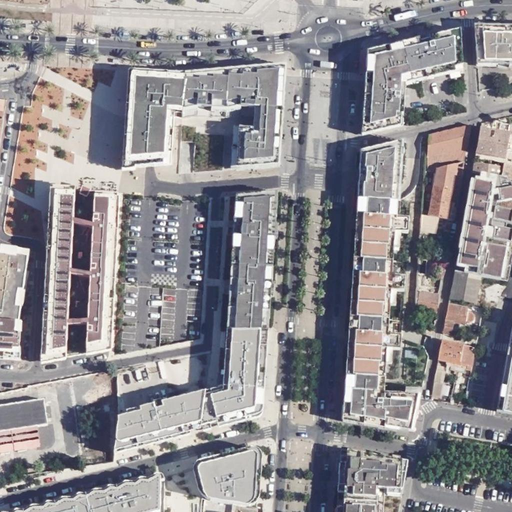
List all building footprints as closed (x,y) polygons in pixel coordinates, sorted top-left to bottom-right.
[(511,27),(475,27),(478,65),(511,65),(511,27)] [(463,65),(462,29),(433,35),(435,43),(420,46),(418,39),(368,51),(362,134),(401,125),(404,125),(406,83),(456,71),(455,66),(463,65)] [(186,71),(185,77),(281,70),(275,166),(280,165),(286,63),(239,67),(205,71),(202,71),(195,71),(186,71)] [(134,76),(185,77),(186,71),(152,71),(128,70),(121,167),(128,167),(134,76)] [(237,169),(275,166),(281,70),(185,77),(183,113),(200,109),(228,112),(242,109),(242,106),(256,107),(255,128),(240,127),(237,169)] [(183,113),(185,77),(134,76),(128,167),(171,164),(174,117),(182,117),(183,113)] [(470,125),(429,134),(428,139),(426,168),(437,166),(457,162),(465,160),(470,125)] [(232,168),(237,169),(240,127),(235,127),(232,168)] [(510,133),(480,127),(475,155),(479,156),(480,152),(505,157),(507,149),(509,140),(510,133)] [(361,150),(358,198),(399,200),(402,140),(361,150)] [(456,209),(465,160),(457,162),(448,217),(454,218),(456,209)] [(503,165),(474,160),(472,171),(501,176),(511,178),(511,163),(504,162),(503,165)] [(457,162),(437,166),(429,213),(440,215),(448,217),(457,162)] [(472,171),(471,179),(497,183),(495,190),(511,187),(511,183),(511,181),(503,182),(501,176),(472,171)] [(471,179),(454,270),(481,276),(505,280),(511,248),(486,243),(487,237),(511,241),(511,229),(496,226),(496,228),(489,227),(490,219),(511,222),(511,187),(495,190),(497,183),(471,179)] [(53,188),(44,361),(110,348),(118,192),(53,188)] [(273,191),(268,266),(274,266),(279,190),(273,191)] [(243,193),(237,264),(268,266),(273,191),(243,193)] [(237,264),(243,193),(238,194),(233,264),(237,264)] [(358,198),(350,315),(390,318),(392,289),(405,290),(406,276),(393,275),(396,231),(409,232),(410,217),(398,216),(399,200),(358,198)] [(429,213),(422,211),(422,223),(437,227),(440,215),(429,213)] [(452,219),(442,217),(439,230),(450,232),(452,219)] [(30,250),(0,245),(0,357),(21,359),(21,333),(16,332),(16,321),(19,321),(30,250)] [(232,331),(237,264),(233,264),(227,331),(231,331),(232,331)] [(268,266),(237,264),(232,331),(263,331),(268,266)] [(274,266),(268,266),(263,331),(266,331),(269,331),(274,266)] [(481,276),(454,270),(450,297),(476,302),(481,276)] [(440,293),(420,288),(417,305),(437,310),(440,293)] [(469,307),(448,303),(443,332),(452,334),(454,321),(466,323),(470,323),(474,320),(475,313),(468,312),(469,307)] [(390,318),(350,315),(343,417),(408,429),(413,402),(421,402),(422,394),(385,392),(388,347),(401,349),(402,334),(389,333),(390,318)] [(433,333),(435,324),(415,320),(415,329),(433,333)] [(266,331),(263,331),(232,331),(231,331),(227,377),(225,378),(224,390),(205,395),(206,391),(183,397),(139,408),(139,412),(136,413),(126,415),(116,417),(116,420),(113,447),(112,452),(182,435),(187,434),(185,429),(203,425),(213,422),(220,420),(221,423),(259,413),(266,331)] [(259,413),(221,423),(221,425),(262,415),(269,331),(266,331),(259,413)] [(511,331),(497,410),(511,412),(511,331)] [(442,338),(438,357),(453,361),(459,362),(467,364),(466,366),(471,367),(475,349),(475,345),(450,340),(442,338)] [(465,370),(466,366),(467,364),(459,362),(458,369),(465,370)] [(443,365),(437,364),(434,381),(441,383),(443,370),(443,365)] [(444,383),(441,383),(434,381),(432,394),(434,398),(441,400),(444,383)] [(0,406),(0,453),(40,447),(37,427),(42,426),(48,425),(44,399),(31,401),(0,406)] [(251,504),(257,505),(261,446),(195,463),(201,488),(210,498),(202,468),(254,454),(251,504)] [(402,487),(403,458),(346,449),(346,456),(343,491),(342,506),(341,511),(382,511),(384,486),(402,487)] [(251,504),(254,454),(202,468),(210,498),(237,502),(251,504)] [(19,511),(162,475),(162,479),(165,478),(166,470),(157,473),(151,477),(147,478),(142,477),(139,479),(136,481),(131,481),(126,481),(122,484),(119,485),(114,485),(110,485),(108,487),(104,489),(100,489),(97,488),(93,490),(88,493),(84,493),(80,492),(77,495),(74,496),(69,496),(65,496),(61,498),(57,500),(53,500),(49,501),(46,502),(43,504),(38,504),(34,504),(25,509),(18,508),(15,510),(12,511),(4,511),(19,511)] [(148,511),(153,511),(162,509),(162,479),(162,475),(19,511),(148,511)] [(204,508),(228,511),(235,511),(237,502),(210,498),(206,497),(204,508)] [(262,511),(263,506),(257,505),(251,504),(237,502),(235,511),(262,511)]
